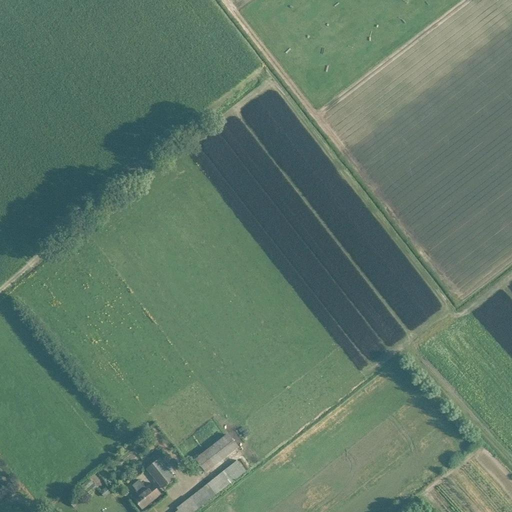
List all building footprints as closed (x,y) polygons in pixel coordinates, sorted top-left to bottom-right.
[(238,447),(228,434),(196,459),(206,471),(238,447)] [(147,468),(162,488),(175,478),(160,459),(147,468)] [(179,510),(176,511),(194,511),(246,471),(238,460),(185,502),(177,508),(179,510)] [(140,480),(133,485),(140,493),(134,498),(143,509),(161,495),(152,484),(146,488),(140,480)] [(106,487),(100,492),(105,497),(110,493),(106,487)]
